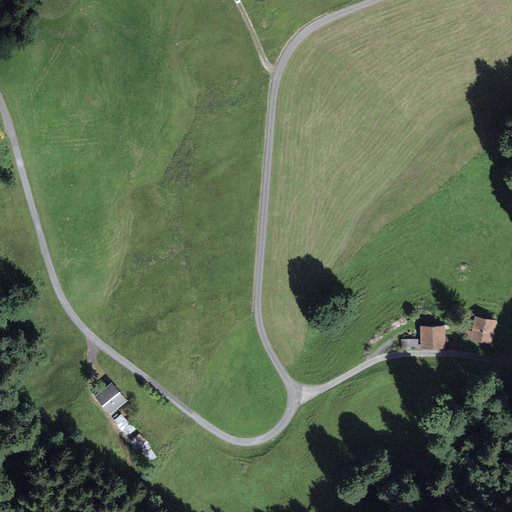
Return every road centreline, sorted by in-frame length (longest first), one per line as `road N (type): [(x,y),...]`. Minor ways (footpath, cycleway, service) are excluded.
road 1 (residential): [(377,0),(314,25),(287,52),(278,75),(257,303),(261,333),(292,393),(281,425),(251,442),(203,423),(67,309),(0,100)]
road 2 (track): [(292,393),(313,392),(375,358),(409,352),(511,365)]
